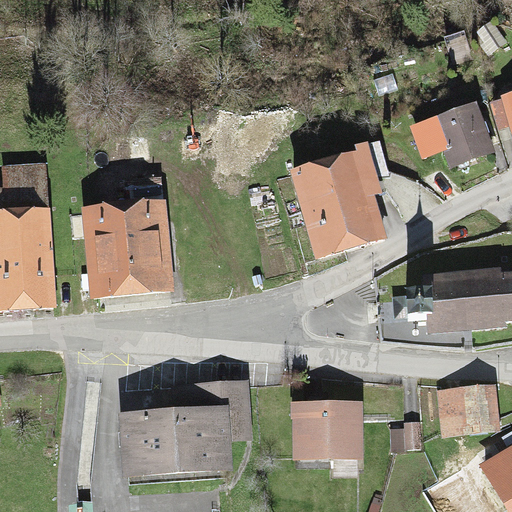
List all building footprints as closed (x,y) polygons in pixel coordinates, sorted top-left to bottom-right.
[(511,97),(496,103),(511,150),(511,97)] [(469,104),(427,120),(453,187),(495,171),(469,104)] [(364,149),(282,174),(306,249),(387,224),(364,149)] [(3,185),(0,185),(0,311),(54,310),(50,168),(2,170),(3,185)] [(167,208),(79,210),(82,303),(170,301),(167,208)] [(496,266),(415,275),(422,335),(502,327),(502,321),(511,319),(511,269),(497,271),(496,266)] [(177,413),(121,414),(123,476),(230,473),(229,440),(259,439),(257,383),(238,384),(176,386),(177,413)] [(499,389),(441,390),(441,431),(499,430),(499,389)] [(362,401),(290,402),(290,460),(363,459),(362,401)] [(420,424),(404,424),(404,430),(405,449),(421,449),(420,424)] [(405,449),(404,430),(391,430),(391,451),(405,451),(405,449)] [(511,511),(511,450),(482,467),(507,511),(511,511)]
